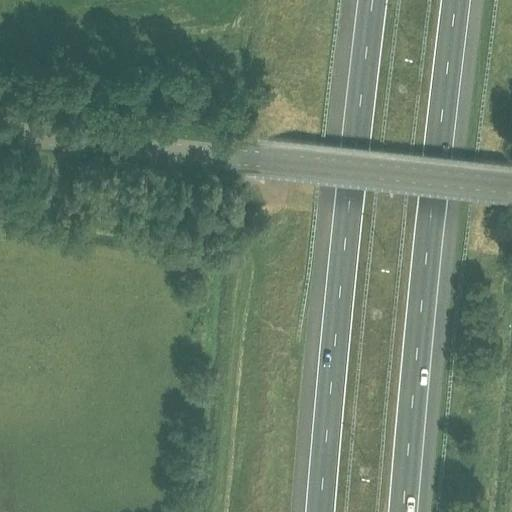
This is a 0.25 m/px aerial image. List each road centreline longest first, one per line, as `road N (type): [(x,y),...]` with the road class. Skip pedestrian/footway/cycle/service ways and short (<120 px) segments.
road 1 (motorway): [(358,0),(306,511)]
road 2 (motorway): [(409,511),(461,0)]
road 3 (unclassified): [(511,193),(241,163)]
road 4 (unclassified): [(0,133),(241,163)]
